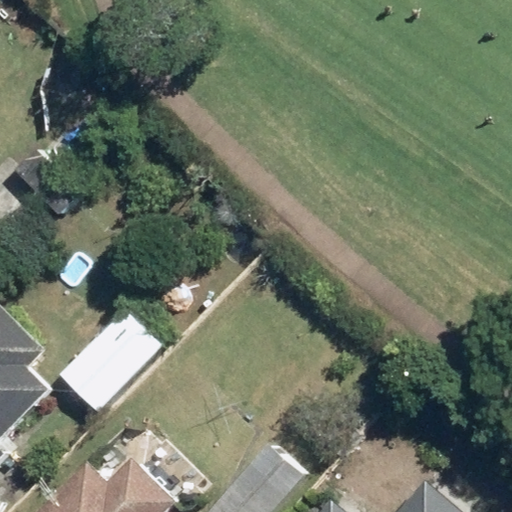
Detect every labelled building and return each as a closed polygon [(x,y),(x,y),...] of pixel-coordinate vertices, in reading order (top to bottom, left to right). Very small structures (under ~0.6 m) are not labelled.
[(84,194),(42,150),(19,172),(61,216),(84,194)] [(39,376),(56,359),(4,307),(0,311),(0,472),(12,461),(4,452),(60,398),(39,376)] [(169,353),(134,317),(67,379),(102,416),(169,353)] [(281,511),(313,478),(281,449),(223,511),(281,511)] [(179,511),(185,505),(142,464),(116,491),(94,471),(55,511),(179,511)] [(462,511),(435,488),(414,511),(345,511),(339,507),(334,511),(462,511)]
